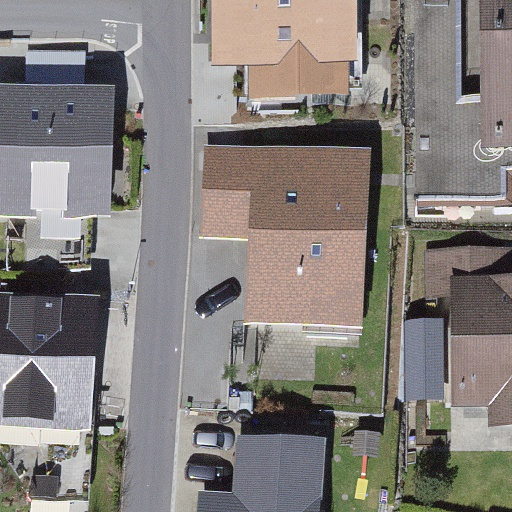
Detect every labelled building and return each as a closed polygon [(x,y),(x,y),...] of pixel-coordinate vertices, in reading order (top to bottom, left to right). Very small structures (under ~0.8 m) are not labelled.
[(222,0),(224,86),(258,86),(258,113),(354,111),(353,84),(370,84),(368,0),(222,0)] [(511,0),(488,0),(489,165),(511,164),(511,0)] [(95,106),(0,105),(0,210),(94,212),(95,106)] [(356,168),(211,158),(206,232),(261,236),(255,321),(345,327),(356,168)] [(511,295),(458,296),(458,431),(511,430),(511,295)] [(86,318),(0,310),(0,429),(76,436),(86,318)] [(208,503),(206,511),(311,511),(315,456),(247,451),(243,506),(208,503)]
